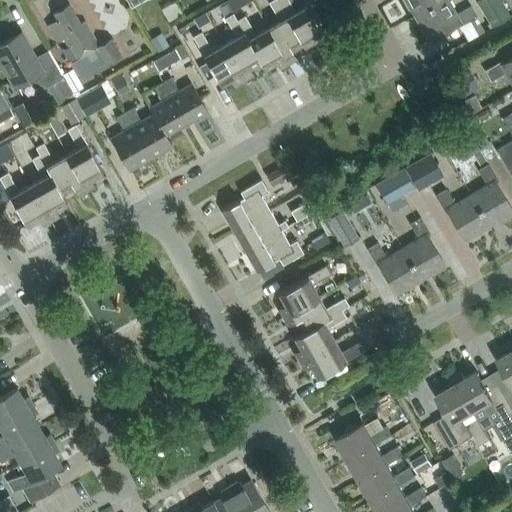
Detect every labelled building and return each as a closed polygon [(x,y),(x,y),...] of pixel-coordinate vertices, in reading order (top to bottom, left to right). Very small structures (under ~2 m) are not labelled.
[(279,20),(267,27),(288,62),(296,57),(292,50),(303,44),(278,0),(269,0),(268,1),(279,20)] [(319,44),(328,39),(307,4),(295,11),(288,0),(278,0),(303,44),(315,37),(319,44)] [(404,0),(414,16),(441,0),(404,0)] [(459,26),(476,15),(470,5),(455,13),(447,0),(441,0),(414,16),(428,40),(457,23),(459,26)] [(501,0),(475,0),(476,0),(491,27),(510,15),(501,0)] [(58,41),(63,37),(76,58),(73,60),(84,79),(99,70),(123,57),(112,37),(98,44),(84,20),(80,22),(69,4),(54,12),(58,19),(48,24),(58,41)] [(340,26),(328,7),(318,13),(329,33),(340,26)] [(249,66),(260,60),(237,19),(233,12),(225,17),(236,36),(224,43),(244,78),(253,73),(249,66)] [(237,19),(260,60),(264,67),(275,60),(279,67),(288,62),(267,27),(255,34),(244,15),(237,19)] [(204,55),(208,61),(212,69),(220,83),(232,76),(236,83),(244,78),(224,43),(212,49),(201,30),(193,35),(204,55)] [(21,32),(0,43),(0,61),(14,86),(38,73),(45,87),(63,77),(61,74),(47,50),(35,56),(21,32)] [(196,60),(204,55),(198,45),(190,50),(196,60)] [(174,49),(152,61),(157,70),(179,57),(174,49)] [(485,70),(487,74),(491,80),(506,72),(511,82),(511,57),(504,62),(502,60),(485,69),(485,70)] [(212,69),(208,61),(199,66),(204,74),(212,69)] [(446,78),(458,99),(479,86),(467,66),(446,78)] [(72,68),(61,74),(63,77),(73,95),(84,89),(72,68)] [(208,111),(191,82),(178,89),(171,76),(162,81),(188,123),(208,111)] [(166,135),(188,123),(162,81),(154,86),(162,99),(149,106),(153,113),(166,135)] [(96,105),(109,98),(101,83),(88,91),(96,105)] [(0,121),(13,114),(0,90),(0,121)] [(87,116),(76,97),(55,109),(66,128),(87,116)] [(141,120),(133,106),(125,111),(151,158),(172,145),(166,135),(153,113),(141,120)] [(488,107),(476,114),(481,122),(493,115),(488,107)] [(130,170),(151,158),(125,111),(116,116),(124,129),(111,136),(130,170)] [(511,111),(502,117),(511,134),(511,111)] [(55,116),(48,120),(57,136),(64,133),(55,116)] [(78,147),(66,154),(86,189),(95,185),(91,178),(103,171),(87,143),(76,123),(67,128),(78,147)] [(462,160),(490,143),(479,124),(450,140),(462,160)] [(511,138),(497,148),(509,169),(511,167),(511,138)] [(43,142),(35,146),(39,153),(63,193),(74,187),(78,194),(86,189),(66,154),(54,161),(43,142)] [(67,200),(63,193),(39,153),(31,158),(42,177),(30,184),(50,219),(59,214),(55,207),(67,200)] [(415,184),(440,170),(430,153),(405,167),(415,184)] [(478,169),(487,184),(470,193),(489,226),(511,212),(511,208),(496,182),(499,180),(488,163),(478,169)] [(267,175),(272,184),(288,175),(282,166),(267,175)] [(375,184),(385,201),(413,185),(403,168),(375,184)] [(42,224),(50,219),(30,184),(18,190),(8,171),(0,175),(0,178),(10,196),(11,196),(26,223),(38,217),(42,224)] [(222,209),(233,228),(270,209),(262,195),(268,191),(261,178),(240,190),(243,196),(222,209)] [(465,240),(489,226),(470,193),(454,203),(446,188),(435,194),(445,212),(448,210),(465,240)] [(323,207),(335,200),(330,192),(318,199),(323,207)] [(366,193),(348,203),(353,212),(371,201),(366,193)] [(309,213),(304,203),(291,210),(296,220),(309,213)] [(327,217),(343,245),(358,237),(342,208),(327,217)] [(233,228),(245,249),(281,229),(288,225),(284,219),(278,223),(270,209),(233,228)] [(410,223),(418,237),(402,247),(421,279),(445,265),(428,235),(430,234),(420,216),(410,223)] [(289,243),(281,229),(245,249),(257,270),(279,258),(282,264),(303,252),(296,239),(289,243)] [(397,293),(421,279),(402,247),(386,256),(377,242),(367,248),(377,265),(380,264),(397,293)] [(278,307),(283,316),(318,296),(312,284),(331,273),(326,264),(306,275),(306,276),(278,291),(285,303),(278,307)] [(325,307),(318,296),(283,316),(288,324),(295,320),(301,331),(342,309),(349,305),(344,297),(325,307)] [(346,316),(342,309),(301,331),(294,335),(301,347),(294,351),(299,359),(334,339),(327,327),(346,316)] [(365,349),(360,340),(341,351),(334,339),(299,359),(304,368),(311,364),(317,376),(345,360),(365,349)] [(509,351),(497,358),(511,383),(511,389),(504,394),(511,407),(511,339),(505,344),(509,351)] [(460,370),(452,375),(473,410),(484,403),(495,422),(511,412),(511,407),(504,394),(498,383),(488,389),(476,370),(465,377),(460,370)] [(444,380),(448,387),(436,393),(447,413),(434,421),(450,449),(472,435),(461,417),(473,410),(452,375),(444,380)] [(0,421),(33,403),(29,395),(24,398),(17,387),(0,396),(0,421)] [(0,421),(0,426),(4,433),(0,435),(0,447),(39,425),(32,414),(37,411),(33,403),(0,421)] [(336,438),(347,458),(376,443),(391,434),(386,425),(371,434),(364,422),(336,438)] [(45,436),(39,425),(0,447),(0,458),(14,451),(19,461),(12,465),(55,441),(50,433),(45,436)] [(433,428),(425,433),(431,443),(439,438),(433,428)] [(15,464),(21,473),(8,481),(13,490),(21,485),(29,499),(59,482),(52,468),(61,463),(54,451),(59,448),(55,441),(12,465),(12,466),(15,464)] [(382,455),(376,443),(347,458),(359,479),(387,463),(403,454),(398,446),(382,455)] [(432,464),(425,453),(410,462),(417,473),(432,464)] [(359,479),(371,499),(399,484),(415,475),(410,466),(394,475),(387,463),(359,479)] [(446,472),(435,478),(440,486),(451,480),(446,472)] [(236,480),(228,485),(244,511),(270,511),(251,479),(239,486),(236,480)] [(426,495),(421,487),(406,496),(399,484),(371,499),(378,511),(396,511),(411,504),(426,495)] [(244,511),(228,485),(221,489),(224,494),(212,501),(218,511),(244,511)] [(198,502),(191,507),(193,511),(218,511),(212,501),(201,507),(198,502)] [(19,511),(14,503),(1,510),(2,511),(19,511)]
